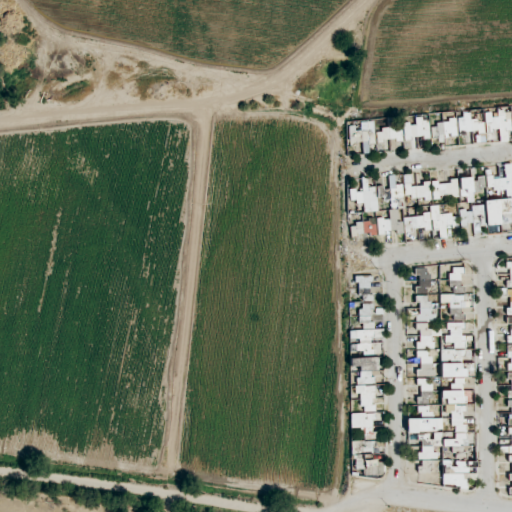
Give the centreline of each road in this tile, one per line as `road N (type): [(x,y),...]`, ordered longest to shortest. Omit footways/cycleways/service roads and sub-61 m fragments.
road 1 (track): [(368,0),(263,89),(0,120)]
road 2 (residential): [(334,511),(392,496),(511,511)]
road 3 (residential): [(357,168),(511,155)]
road 4 (residential): [(358,257),(511,246)]
